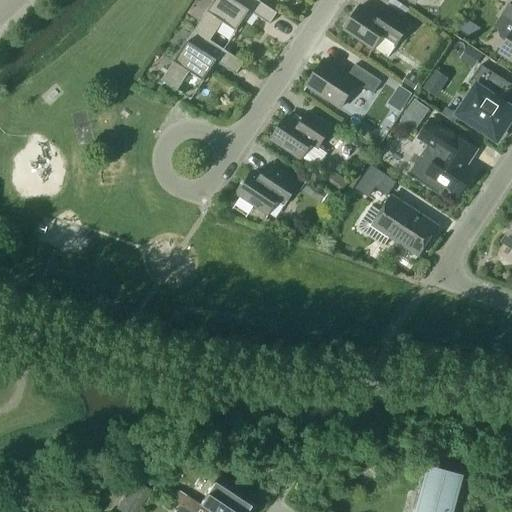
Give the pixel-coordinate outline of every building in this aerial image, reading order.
[(277,12),(258,0),(214,0),(195,30),(224,49),(250,11),(270,24),(277,12)] [(511,60),(511,4),(509,3),(501,15),(511,21),(511,33),(500,52),(511,60)] [(396,45),(411,23),(387,7),(379,19),(360,6),(345,28),(374,47),(382,36),(396,45)] [(195,30),(162,80),(191,99),(217,60),(237,74),(244,62),(224,49),(195,30)] [(396,46),(382,37),(375,47),(389,56),(396,46)] [(473,68),(482,55),(468,46),(459,59),(473,68)] [(374,93),(382,81),(355,64),(348,76),(324,60),(307,85),(341,107),(357,83),(374,93)] [(497,138),(511,115),(511,109),(502,102),(511,86),(511,84),(481,64),(469,82),(477,88),(460,113),(497,138)] [(409,73),(402,83),(413,90),(419,80),(409,73)] [(407,100),(411,94),(400,86),(396,93),(407,100)] [(415,100),(401,120),(415,130),(429,109),(415,100)] [(302,157),(303,156),(318,167),(327,153),(318,147),(332,127),(309,111),(300,124),(287,116),(272,137),(302,157)] [(478,149),(455,134),(432,119),(419,138),(431,146),(412,174),(442,194),(446,187),(459,196),(474,173),(466,167),(478,149)] [(285,206),(300,183),(270,163),(261,177),(252,171),(246,180),(244,179),(230,201),(231,201),(237,192),(269,213),(263,222),(264,223),(278,201),(285,206)] [(372,165),(357,187),(369,196),(375,187),(388,195),(397,182),(372,165)] [(340,176),(332,187),(340,194),(349,182),(340,176)] [(308,178),(301,190),(321,203),(328,192),(308,178)] [(391,196),(381,212),(371,205),(358,225),(359,230),(383,245),(389,235),(419,255),(438,227),(391,196)] [(511,226),(503,240),(511,246),(511,226)] [(451,495),(454,485),(427,478),(422,497),(427,498),(423,511),(418,511),(417,511),(455,511),(461,497),(460,496),(459,497),(451,495)] [(134,511),(149,489),(136,480),(119,507),(125,511),(134,511)] [(181,504),(180,506),(188,511),(245,511),(250,506),(214,482),(200,504),(179,491),(171,489),(167,495),(181,504)]
